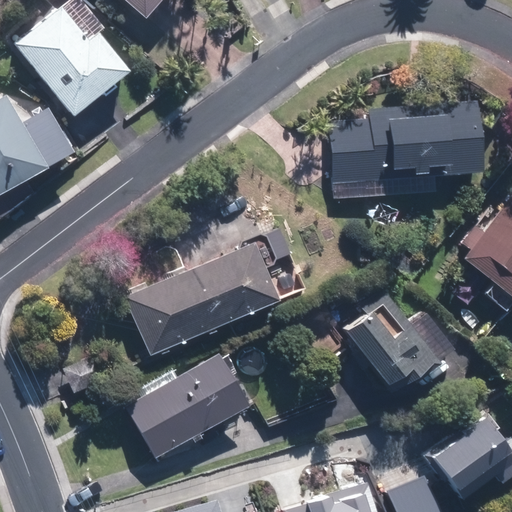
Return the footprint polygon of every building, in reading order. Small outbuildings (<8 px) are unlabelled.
[(104,0),(132,24),(153,0),(104,0)] [(121,73),(89,33),(81,39),(56,7),(4,48),(61,120),(121,73)] [(0,192),(64,157),(38,109),(14,122),(0,96),(0,192)] [(321,120),(324,197),(432,193),(432,173),(473,172),(470,102),(441,103),(442,116),(400,117),(400,108),(360,110),(361,119),(321,120)] [(223,192),(164,218),(185,264),(112,297),(138,354),(294,284),(269,228),(258,232),(244,197),(223,192)] [(511,203),(502,196),(450,259),(480,284),(472,293),(495,312),(503,303),(511,310),(511,203)] [(320,315),(371,385),(380,378),(391,393),(430,364),(427,360),(443,348),(415,309),(398,321),(368,280),(320,315)] [(54,372),(66,394),(100,375),(88,353),(54,372)] [(125,393),(128,400),(116,407),(146,458),(238,405),(207,353),(171,375),(167,368),(125,393)] [(511,450),(510,448),(500,436),(493,442),(484,431),(491,425),(478,409),(417,458),(449,498),(480,473),(490,484),(511,466),(511,450)] [(207,511),(204,499),(159,511),(207,511)]
